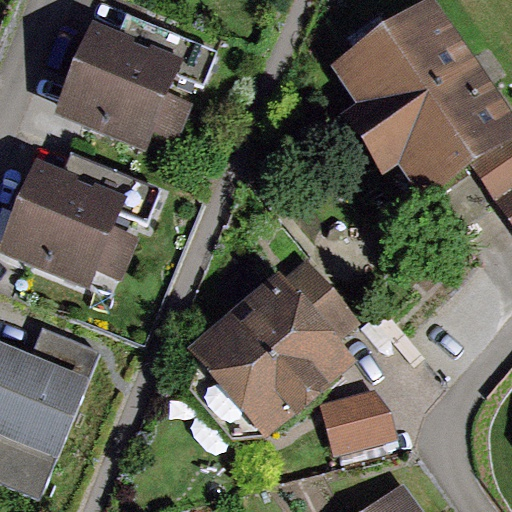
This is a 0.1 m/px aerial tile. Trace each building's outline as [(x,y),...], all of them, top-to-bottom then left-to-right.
[(511,134),(431,17),(343,78),(427,198),(478,162),(511,210),(511,134)] [(125,52),(92,40),(64,116),(137,146),(163,74),(196,86),(206,55),(135,26),(125,52)] [(153,198),(78,168),(66,195),(38,184),(9,259),(82,288),(110,217),(141,229),(153,198)] [(281,281),(190,355),(266,447),(320,402),(360,369),(340,345),(362,327),(310,264),(285,285),(281,281)] [(93,393),(0,353),(0,446),(0,447),(0,485),(48,506),(93,393)] [(374,396),(321,408),(335,460),(398,443),(392,419),(374,396)] [(420,511),(405,492),(377,511),(420,511)]
